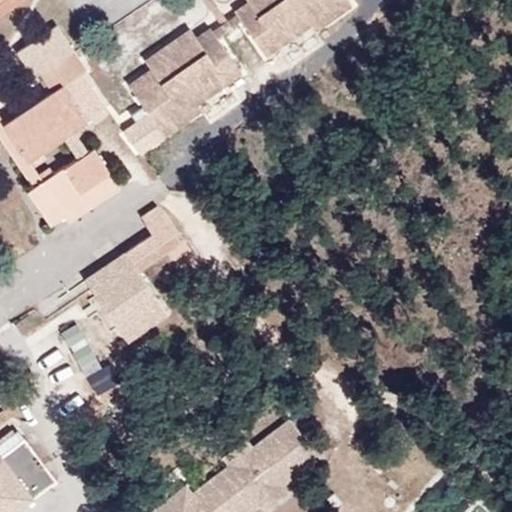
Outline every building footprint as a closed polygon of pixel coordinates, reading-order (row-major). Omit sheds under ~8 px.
[(251,0),(258,10),(242,18),(268,52),(313,22),(318,29),(356,3),(353,0),(251,0)] [(193,26),(147,56),(153,68),(129,83),(166,136),(204,111),(199,102),(243,70),(221,36),(206,46),(193,26)] [(53,89),(4,122),(30,160),(66,136),(75,130),(109,107),(86,72),(90,70),(75,46),(41,69),(53,89)] [(0,115),(0,133),(35,184),(44,178),(30,160),(4,122),(0,115)] [(80,155),(89,149),(75,130),(66,136),(80,155)] [(44,178),(35,184),(26,190),(48,224),(65,212),(116,178),(95,145),(89,149),(80,155),(44,178)] [(116,178),(65,212),(70,221),(120,186),(116,178)] [(161,204),(150,209),(156,220),(146,226),(142,235),(132,240),(133,243),(124,248),(138,270),(185,240),(161,204)] [(156,220),(150,209),(140,215),(146,226),(156,220)] [(134,511),(242,511),(253,504),(258,511),(285,491),(279,483),(312,458),(280,417),(245,444),(239,437),(215,456),(220,463),(187,489),(178,478),(134,511)] [(0,511),(5,511),(54,477),(18,427),(0,439),(0,511)]
